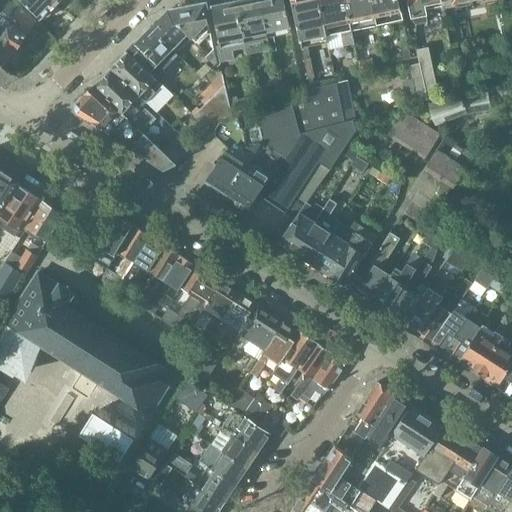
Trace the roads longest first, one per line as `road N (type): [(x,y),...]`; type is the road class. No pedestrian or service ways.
road 1 (residential): [(31,117),(360,350)]
road 2 (residential): [(251,511),(360,350)]
road 3 (residential): [(360,350),(511,446)]
road 4 (residential): [(143,0),(31,117)]
